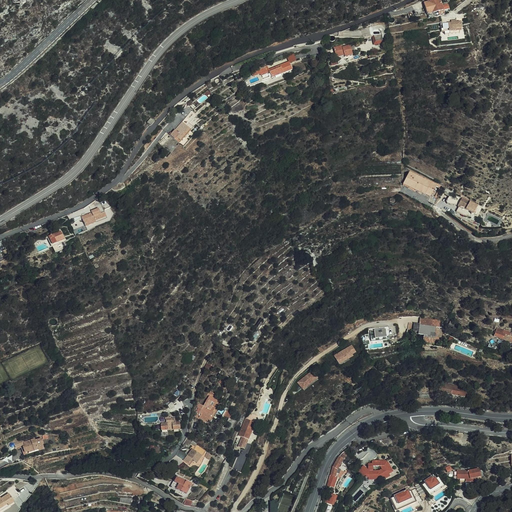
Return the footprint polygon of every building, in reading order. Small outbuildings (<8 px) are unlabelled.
[(439,17),(435,0),(434,0),(428,0),(422,2),(423,4),(424,3),(428,19),(439,17)] [(440,0),(435,0),(439,17),(444,15),(440,0)] [(460,24),(457,24),(454,24),(451,24),(442,25),(443,33),(444,33),(448,33),(450,33),(450,32),(455,32),(455,33),(459,32),(461,32),(460,24)] [(381,39),(381,32),(372,34),(374,43),(378,42),(381,39)] [(350,47),(350,45),(342,47),(342,45),(333,48),(336,58),(344,56),(345,58),(352,56),(351,52),(355,51),(353,46),(350,47)] [(289,62),(280,65),(284,73),(292,70),(289,62)] [(280,65),(276,67),(277,69),(269,72),(271,77),(272,77),(272,78),(284,73),(280,65)] [(269,72),(268,70),(267,67),(260,70),(262,74),(261,74),(261,76),(267,74),(266,74),(269,72)] [(197,128),(188,119),(175,131),(183,141),(197,128)] [(411,168),(410,170),(424,178),(425,175),(411,168)] [(424,178),(410,170),(404,182),(417,189),(431,196),(437,185),(424,178)] [(417,189),(404,182),(403,184),(416,191),(417,189)] [(478,206),(479,204),(463,196),(460,201),(458,200),(456,204),(460,206),(457,211),(461,213),(464,214),(472,216),(473,213),(475,213),(477,208),(478,208),(478,207),(478,206)] [(93,208),(90,204),(89,205),(84,208),(86,212),(93,208)] [(92,211),(92,213),(93,215),(95,221),(106,217),(103,207),(92,211)] [(92,213),(87,215),(82,217),(86,227),(96,223),(95,221),(93,215),(92,213)] [(49,234),(50,236),(47,236),(48,237),(50,236),(56,252),(68,247),(61,229),(49,234)] [(440,327),(418,322),(416,330),(422,331),(421,333),(427,335),(433,336),(432,338),(437,339),(440,327)] [(390,339),(389,326),(371,328),(372,341),(390,339)] [(509,342),(509,341),(510,338),(510,337),(504,334),(506,332),(505,330),(498,328),(495,336),(503,340),(509,342)] [(474,352),(456,344),(454,349),(472,356),(474,352)] [(352,345),(334,355),(339,364),(354,356),(352,355),(356,353),(352,345)] [(313,371),(298,382),(303,389),(318,378),(313,371)] [(437,391),(466,397),(467,390),(464,390),(464,385),(446,382),(446,387),(438,385),(437,391)] [(203,415),(209,418),(214,406),(213,406),(214,402),(212,401),(214,398),(215,399),(217,394),(211,392),(206,403),(203,402),(201,406),(204,407),(203,411),(205,412),(203,415)] [(217,403),(215,402),(214,402),(213,406),(214,406),(209,418),(211,419),(214,411),(215,412),(217,407),(216,407),(217,403)] [(249,439),(255,423),(246,419),(239,435),(243,437),(249,439)] [(22,445),(24,450),(28,449),(28,450),(34,448),(33,447),(37,445),(37,447),(42,445),(41,441),(42,440),(41,435),(40,436),(39,433),(28,436),(14,443),(14,446),(23,443),(24,444),(22,445)] [(197,443),(187,435),(185,438),(195,446),(197,443)] [(126,451),(136,454),(137,450),(127,446),(126,451)] [(183,460),(188,464),(192,459),(195,459),(198,461),(202,456),(192,448),(183,460)] [(350,453),(347,450),(345,451),(339,456),(344,459),(350,453)] [(344,459),(339,456),(333,466),(331,474),(327,484),(335,487),(338,477),(341,471),(338,470),(339,469),(344,459)] [(126,466),(135,469),(136,465),(121,460),(119,464),(126,467),(126,466)] [(363,466),(358,473),(363,477),(369,477),(369,480),(364,486),(367,489),(371,486),(376,486),(379,483),(379,479),(380,478),(384,476),(385,478),(390,476),(388,474),(392,471),(386,460),(372,461),(372,464),(368,464),(368,471),(363,466)] [(469,472),(459,473),(460,480),(465,480),(466,488),(471,487),(471,477),(474,477),(476,479),(482,477),(479,470),(469,472)] [(186,495),(192,485),(178,476),(171,487),(182,492),(180,496),(183,498),(185,495),(186,495)] [(425,481),(430,489),(439,484),(434,476),(425,481)] [(407,492),(414,488),(410,484),(404,488),(407,492)] [(7,494),(0,499),(0,511),(2,511),(9,508),(8,507),(13,503),(12,501),(17,497),(13,491),(7,495),(7,494)] [(336,496),(329,493),(326,499),(330,501),(329,502),(332,504),(336,496)]
